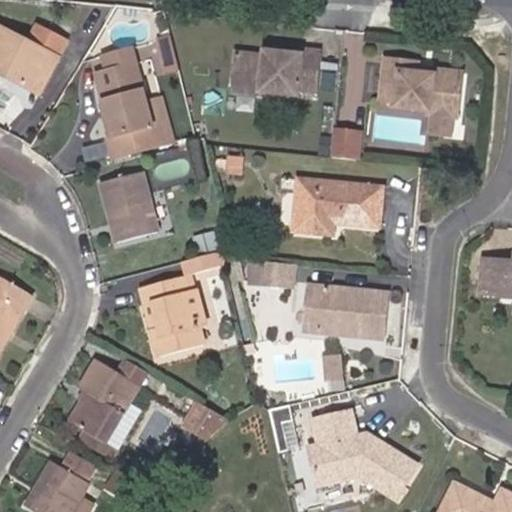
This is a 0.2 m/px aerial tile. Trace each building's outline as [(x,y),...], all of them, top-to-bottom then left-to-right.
[(0,59),(12,66),(9,71),(40,87),(68,36),(40,21),(26,44),(0,30),(0,59)] [(173,38),(158,42),(164,70),(179,66),(173,38)] [(283,61),(269,59),(238,56),(233,93),(263,97),(263,92),(281,94),(300,96),(300,90),(320,92),(323,54),(303,51),(303,57),(283,55),(283,61)] [(0,67),(9,71),(12,66),(0,59),(0,67)] [(106,103),(113,132),(107,133),(105,134),(110,154),(171,138),(169,126),(164,95),(148,98),(139,59),(98,69),(106,103)] [(402,72),(404,60),(387,59),(383,98),(400,100),(398,104),(432,108),(431,112),(461,115),(464,83),(437,80),(437,74),(402,72)] [(420,62),(404,60),(402,72),(437,74),(437,80),(464,83),(465,71),(419,67),(420,62)] [(179,66),(164,70),(166,76),(181,73),(179,66)] [(107,133),(113,132),(106,103),(100,105),(107,133)] [(364,157),(366,132),(336,129),(334,153),(364,157)] [(242,174),(242,160),(229,159),(229,173),(242,174)] [(115,239),(156,230),(142,170),(101,180),(115,239)] [(343,217),(342,221),(347,221),(381,225),(384,186),(355,183),(301,178),(295,228),(333,232),(335,220),(335,215),(343,217)] [(224,249),(185,259),(189,273),(227,264),(224,249)] [(262,258),(255,257),(252,279),(260,280),(262,258)] [(296,261),(262,258),(260,280),(294,283),(296,261)] [(511,262),(483,260),(480,294),(506,297),(511,297),(511,262)] [(0,351),(34,293),(0,271),(0,351)] [(142,285),(147,302),(155,301),(161,325),(153,327),(159,355),(205,344),(200,326),(207,325),(198,289),(191,290),(186,275),(142,285)] [(368,329),(368,334),(386,334),(389,292),(333,286),(310,284),(307,312),(324,313),(323,330),(345,332),(345,327),(368,329)] [(155,301),(147,302),(153,327),(161,325),(155,301)] [(324,313),(307,312),(306,328),(323,330),(324,313)] [(344,356),(326,357),(327,380),(346,379),(344,356)] [(90,393),(83,404),(73,421),(88,430),(107,441),(127,407),(140,384),(119,372),(99,359),(82,388),(83,389),(90,393)] [(146,371),(127,359),(119,372),(140,384),(146,371)] [(76,400),(83,404),(90,393),(83,389),(76,400)] [(229,420),(200,403),(188,424),(210,437),(229,420)] [(107,441),(88,430),(81,442),(112,460),(140,415),(127,407),(107,441)] [(354,412),(315,421),(320,446),(313,448),(321,484),(363,476),(399,499),(419,468),(370,435),(360,437),(354,412)] [(71,511),(79,499),(88,483),(97,467),(68,451),(59,466),(52,462),(25,508),(32,511),(71,511)] [(152,490),(119,471),(107,491),(138,509),(152,490)] [(485,504),(488,499),(458,482),(442,511),(511,511),(511,493),(504,489),(497,503),(495,509),(485,504)] [(79,499),(71,511),(90,511),(93,507),(79,499)] [(497,503),(488,499),(485,504),(495,509),(497,503)]
